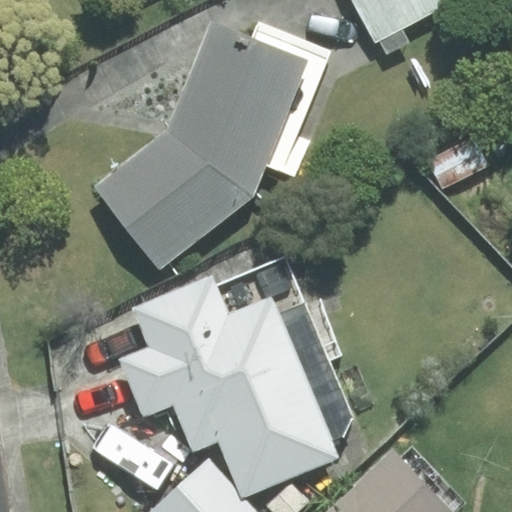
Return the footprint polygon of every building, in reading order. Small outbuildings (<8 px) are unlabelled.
[(352,0),(375,44),(380,41),(386,54),(410,41),(404,28),(457,0),(352,0)] [(295,136),(328,54),(259,27),(253,41),(212,25),(170,132),(98,188),(160,267),(252,195),(265,163),(294,175),(308,141),(295,136)] [(221,437),(244,493),(336,455),(353,416),(287,256),(214,285),(211,277),(136,308),(153,349),(124,361),(146,413),(176,401),(195,447),(221,437)] [(399,458),(393,451),(328,511),(454,511),(465,502),(412,446),(399,458)] [(254,511),(207,461),(151,511),(254,511)]
